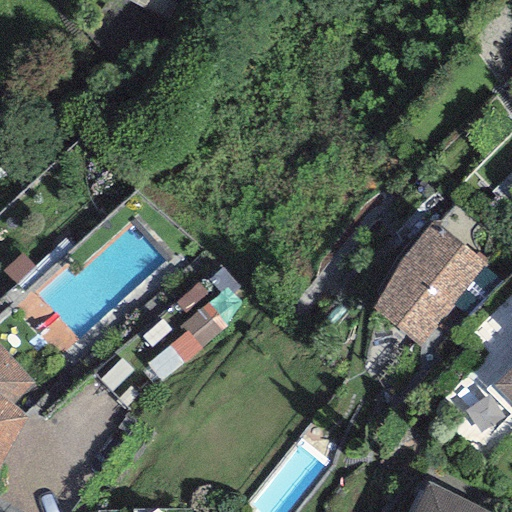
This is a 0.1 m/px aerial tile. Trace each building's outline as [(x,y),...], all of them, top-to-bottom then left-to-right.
[(209,0),(173,0),(202,14),(209,0)] [(484,263),(430,227),(402,260),(389,282),(371,308),(421,347),(484,263)] [(511,327),(510,330),(511,332),(511,367),(493,385),(511,404),(511,327)] [(34,383),(0,346),(0,465),(10,451),(25,416),(11,405),(34,383)] [(485,511),(424,481),(409,511),(485,511)]
